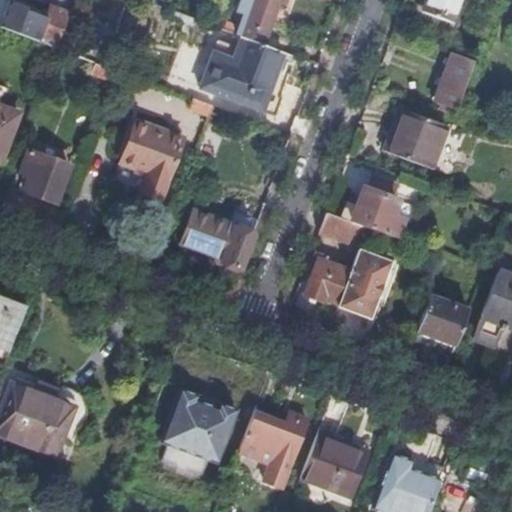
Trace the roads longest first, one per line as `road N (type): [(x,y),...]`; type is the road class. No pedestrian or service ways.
road 1 (residential): [(373,0),(252,334)]
road 2 (residential): [(252,334),(511,431)]
road 3 (residential): [(0,240),(252,334)]
